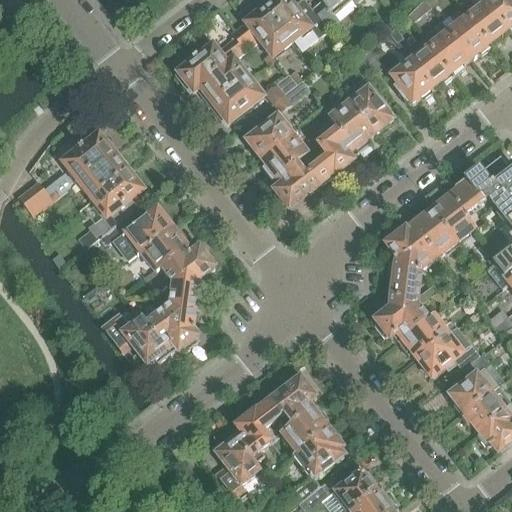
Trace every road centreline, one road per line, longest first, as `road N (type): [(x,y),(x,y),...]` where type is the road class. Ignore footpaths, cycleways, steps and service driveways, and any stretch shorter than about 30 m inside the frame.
road 1 (residential): [(55,511),(241,369),(296,298)]
road 2 (residential): [(296,298),(118,71)]
road 3 (residential): [(296,298),(349,229),(505,108)]
road 4 (residential): [(461,510),(296,298)]
road 5 (residential): [(10,178),(47,128),(118,71)]
